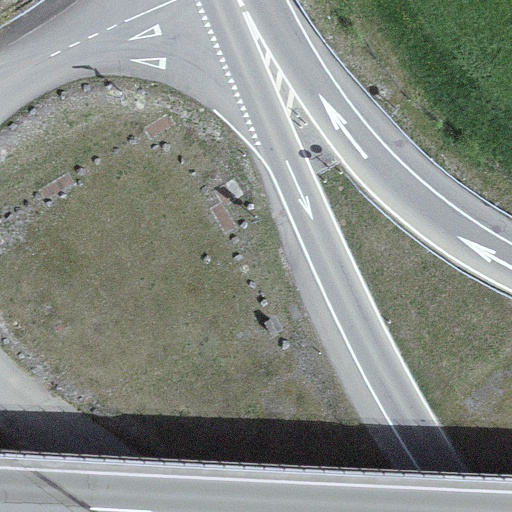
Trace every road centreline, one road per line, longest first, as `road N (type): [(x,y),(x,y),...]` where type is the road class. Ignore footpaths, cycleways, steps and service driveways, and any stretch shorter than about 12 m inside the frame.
road 1 (motorway): [(243,9),(286,160),(358,321),(469,511)]
road 2 (motorway): [(511,266),(458,237),(390,180),(243,9)]
road 3 (motorway): [(139,511),(0,504)]
